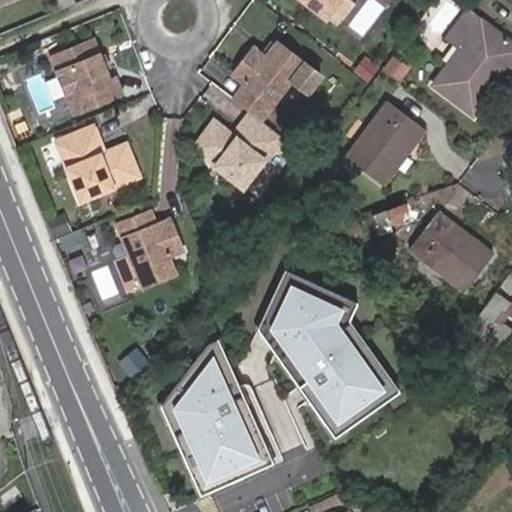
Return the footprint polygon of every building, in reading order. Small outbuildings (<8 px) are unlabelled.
[(74,0),(55,0),(59,11),(76,4),(74,0)] [(306,0),(327,15),(337,0),(306,0)] [(403,0),(379,0),(397,13),(406,2),(403,0)] [(492,69),(510,45),(465,11),(445,38),(458,49),(431,85),(470,116),(499,79),(492,73),(492,69)] [(249,110),(261,119),(304,61),(276,39),(266,54),(253,44),(232,73),(245,82),(233,98),(249,110)] [(104,69),(100,59),(93,41),(52,59),(75,114),(122,93),(115,78),(110,81),(104,69)] [(511,62),(511,46),(510,45),(492,69),(492,73),(499,79),(511,62)] [(399,82),(408,66),(388,54),(379,71),(399,82)] [(106,56),(100,59),(104,69),(110,66),(106,56)] [(408,138),(414,142),(423,130),(385,102),(343,157),(381,185),(394,168),(388,164),(408,138)] [(242,183),(280,133),(261,119),(249,110),(239,124),(244,127),(235,139),(231,135),(211,120),(192,147),(242,183)] [(239,124),(231,135),(235,139),(244,127),(239,124)] [(96,145),(101,142),(95,128),(58,143),(83,202),(139,176),(128,146),(106,155),(101,157),(96,145)] [(394,168),(414,142),(408,138),(388,164),(394,168)] [(106,155),(101,142),(96,145),(101,157),(106,155)] [(368,214),(372,231),(402,224),(398,207),(368,214)] [(446,227),(450,222),(437,212),(409,250),(463,291),(492,253),(475,241),(471,246),(446,227)] [(120,225),(145,288),(176,275),(169,257),(184,251),(171,221),(156,227),(151,214),(120,225)] [(475,241),(450,222),(446,227),(471,246),(475,241)] [(151,406),(193,502),(315,443),(303,414),(329,438),(392,392),(343,317),(361,293),(278,262),(250,330),(253,338),(246,356),(227,363),(213,333),(151,406)] [(137,401),(157,381),(148,372),(129,392),(137,401)]
